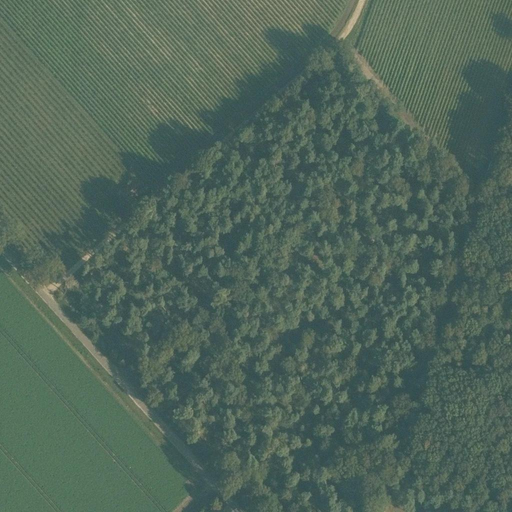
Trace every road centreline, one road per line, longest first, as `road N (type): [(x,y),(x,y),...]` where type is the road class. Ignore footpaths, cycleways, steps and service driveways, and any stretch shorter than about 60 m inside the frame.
road 1 (track): [(361,0),(324,61),(51,294)]
road 2 (unclassified): [(249,511),(0,239)]
